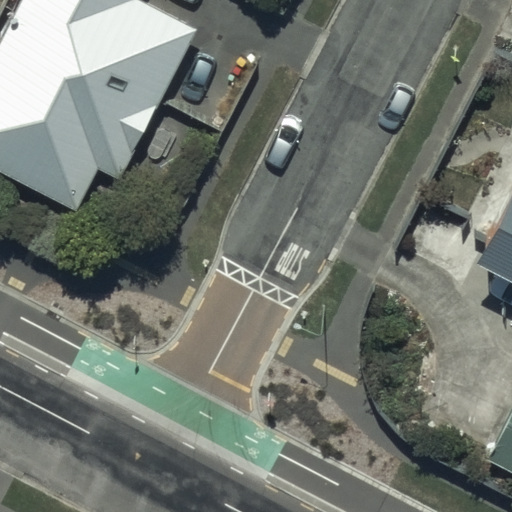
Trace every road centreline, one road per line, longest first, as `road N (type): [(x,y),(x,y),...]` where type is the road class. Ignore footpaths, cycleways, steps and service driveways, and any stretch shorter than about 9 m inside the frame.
road 1 (residential): [(160,470),(405,0)]
road 2 (residential): [(0,386),(160,470)]
